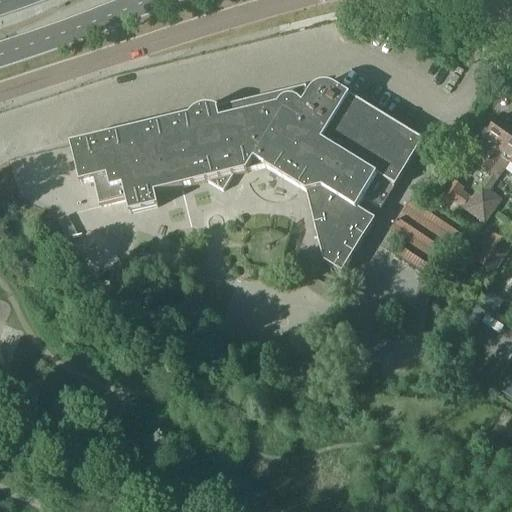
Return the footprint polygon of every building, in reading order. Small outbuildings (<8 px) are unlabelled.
[(307,90),(221,112),(219,111),(216,110),(214,110),(211,110),(208,110),(206,110),(203,111),(201,112),(199,114),(196,115),(195,117),(193,119),(72,149),(81,186),(94,183),(101,211),(127,204),(130,217),(159,210),(155,197),(209,183),(221,192),(230,178),(266,169),(307,194),(324,264),(343,276),(424,142),(336,89),(334,88),(331,87),(329,86),(326,86),(323,86),(321,87),(318,87),(316,89),(314,90),(312,92),(310,94),(308,96),(307,90)] [(490,147),(477,165),(490,174),(492,175),(494,177),(498,170),(489,164),(497,153),(499,154),(511,136),(511,123),(503,118),(494,131),(494,130),(493,130),(493,129),(492,129),(491,128),(490,128),(489,128),(488,128),(487,128),(486,128),(483,134),(483,135),(483,136),(483,137),(484,138),(484,139),(485,139),(485,140),(486,140),(487,140),(487,141),(485,143),(490,147)] [(471,199),(463,210),(486,226),(503,201),(491,192),(498,181),(499,182),(511,163),(511,162),(511,136),(499,154),(497,153),(489,164),(498,170),(494,177),(492,175),(474,201),(471,199)] [(435,206),(446,214),(448,211),(457,218),(463,210),(471,199),(472,198),(463,192),(465,189),(453,181),(435,206)] [(493,276),(511,249),(511,247),(494,235),(474,263),(475,263),(470,270),(487,283),(493,275),(493,276)] [(315,280),(309,290),(330,302),(336,292),(315,280)] [(420,281),(415,305),(427,307),(432,284),(420,281)] [(487,291),(479,301),(495,313),(503,302),(487,291)] [(474,307),(461,327),(472,334),(485,314),(474,307)]
